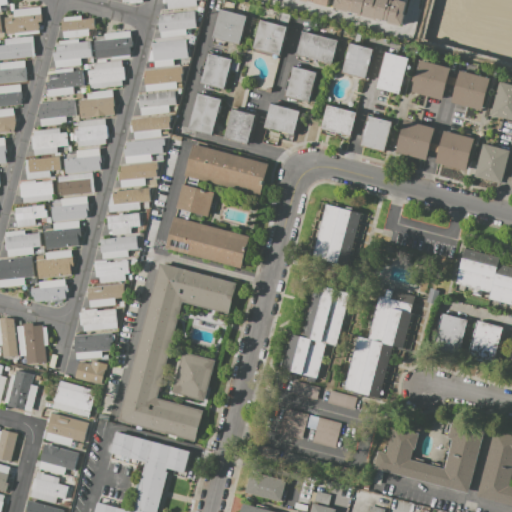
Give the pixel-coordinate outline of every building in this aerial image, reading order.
[(196,0),(197,7),(168,10),(167,3),(163,3),(162,0),(196,0)] [(334,8),(336,0),(403,0),(407,1),(401,25),(334,8)] [(6,35),(4,18),(8,17),(8,19),(12,19),(12,17),(13,17),(13,10),(40,7),(41,23),(38,23),(39,34),(14,36),(14,34),(6,35)] [(221,10),(247,16),(239,45),(213,38),(221,10)] [(161,38),(160,32),(159,32),(158,23),(159,15),(194,11),(196,28),(186,29),(187,35),(161,38)] [(63,38),(61,21),(64,21),(63,18),(81,16),(82,20),(94,18),(95,29),(89,29),(89,36),(63,38)] [(260,20),(286,27),(279,55),(253,49),(260,20)] [(130,31),(131,46),(129,47),(130,55),(129,55),(129,57),(112,59),(111,57),(96,59),(95,40),(105,39),(104,33),(130,31)] [(302,32),(337,40),(331,64),(296,56),(302,32)] [(0,59),(0,45),(4,45),(4,39),(33,36),(35,57),(0,59)] [(81,66),(56,68),(55,61),(53,61),(52,53),(57,52),(56,44),(59,44),(58,41),(78,39),(78,43),(89,42),(91,58),(81,59),(81,66)] [(155,67),(154,61),(153,61),(151,44),(186,40),(188,58),(174,60),(174,65),(155,67)] [(350,42),(373,48),(366,77),(342,71),(350,42)] [(376,87),(386,52),(410,59),(400,93),(376,87)] [(210,54),(233,60),(226,89),(202,83),(210,54)] [(0,84),(0,62),(24,60),(26,82),(0,84)] [(87,70),(94,70),(93,62),(121,60),(122,67),(124,66),(125,80),(121,81),(122,85),(89,89),(87,70)] [(420,61),(449,68),(442,99),(412,92),(420,61)] [(293,67),(316,73),(309,102),(285,95),(293,67)] [(47,97),(46,82),(52,81),(51,73),(55,72),(55,70),(73,68),(73,71),(81,70),(83,86),(73,87),(74,94),(47,97)] [(168,90),(147,92),(145,73),(173,69),(175,83),(167,84),(168,90)] [(459,71),(489,78),(481,109),(452,102),(459,71)] [(499,82),(511,85),(511,120),(491,115),(499,82)] [(0,107),(0,86),(20,84),(22,105),(9,107),(9,106),(0,107)] [(114,115),(81,118),(79,100),(87,99),(86,93),(111,91),(114,115)] [(141,116),(139,96),(175,92),(176,105),(168,106),(169,113),(141,116)] [(189,128),(198,93),(222,100),(212,134),(189,128)] [(74,100),(75,115),(66,116),(67,124),(41,126),(39,103),(74,100)] [(300,112),(294,135),(265,127),(271,104),(300,112)] [(356,113),(350,136),(321,129),(328,105),(356,113)] [(0,133),(0,110),(13,109),(15,126),(13,132),(0,133)] [(232,110),(255,116),(248,145),(224,139),(232,110)] [(161,136),(134,139),(131,119),(167,115),(169,129),(160,130),(161,136)] [(370,117),(393,123),(385,152),(362,146),(370,117)] [(77,146),(77,143),(75,143),(74,129),(78,128),(78,122),(104,119),(105,126),(107,126),(108,138),(106,138),(107,143),(77,146)] [(404,120),(434,128),(426,158),(396,151),(404,120)] [(34,131),(59,128),(60,133),(66,133),(68,146),(56,147),(57,153),(35,155),(34,149),(32,149),(30,136),(34,136),(34,131)] [(443,132),(473,139),(465,170),(435,162),(443,132)] [(128,164),(127,156),(124,156),(123,144),(158,140),(159,146),(160,146),(161,153),(155,154),(156,161),(128,164)] [(185,175),(193,144),(269,164),(260,196),(185,175)] [(483,144),(510,151),(502,183),(475,176),(483,144)] [(64,159),(77,157),(76,152),(97,150),(97,155),(100,155),(102,167),(67,170),(67,166),(64,166),(64,159)] [(27,179),(25,160),(59,157),(60,170),(49,171),(49,177),(27,179)] [(146,185),(125,187),(125,181),(124,181),(123,167),(129,166),(129,168),(151,166),(152,178),(145,179),(146,185)] [(94,192),(60,195),(58,177),(68,176),(68,175),(93,172),(94,192)] [(52,181),(53,200),(23,203),(22,197),(20,197),(19,183),(35,181),(35,182),(52,181)] [(176,207),(182,185),(214,193),(208,216),(176,207)] [(108,212),(108,205),(111,193),(148,189),(149,201),(139,202),(140,209),(108,212)] [(59,219),(59,214),(53,215),(52,207),(63,206),(62,198),(87,196),(89,210),(85,211),(85,216),(59,219)] [(326,204),(372,216),(357,271),(312,259),(326,204)] [(17,227),(15,209),(45,206),(46,218),(35,219),(36,226),(17,227)] [(107,216),(138,212),(140,227),(131,228),(131,233),(112,235),(111,230),(109,230),(107,216)] [(241,269),(165,248),(173,215),(250,236),(241,269)] [(44,231),(54,230),(53,223),(79,221),(81,237),(78,238),(79,246),(46,250),(44,231)] [(8,256),(7,250),(5,251),(3,233),(24,231),(25,235),(39,233),(40,247),(32,248),(33,254),(8,256)] [(103,259),(102,253),(100,254),(99,246),(101,246),(101,240),(136,236),(138,250),(127,251),(128,256),(103,259)] [(465,248),(500,258),(498,264),(511,267),(511,312),(488,306),(489,299),(454,290),(465,248)] [(70,251),(72,266),(70,266),(71,276),(38,279),(36,260),(47,259),(46,253),(70,251)] [(34,276),(25,277),(26,284),(0,287),(0,259),(32,257),(34,276)] [(125,280),(100,283),(99,277),(96,278),(94,262),(106,261),(106,262),(127,260),(129,274),(124,275),(125,280)] [(194,443),(117,422),(159,263),(236,283),(228,315),(183,303),(157,399),(202,411),(194,443)] [(34,288),(46,287),(45,281),(68,279),(68,286),(68,294),(65,295),(66,299),(61,299),(62,304),(46,305),(46,301),(36,302),(34,288)] [(292,334),(282,369),(325,380),(334,346),(345,348),(359,295),(316,284),(301,337),(292,334)] [(90,308),(88,289),(122,285),(124,298),(114,299),(115,305),(90,308)] [(344,389),(358,336),(368,339),(382,287),(418,297),(403,349),(393,347),(379,399),(344,389)] [(117,328),(82,332),(81,325),(80,325),(79,313),(83,313),(83,310),(96,308),(96,311),(115,309),(117,328)] [(441,313),(469,319),(460,355),(433,348),(441,313)] [(0,317),(15,317),(18,356),(2,357),(1,345),(0,345),(0,317)] [(477,321),(501,326),(492,363),(469,357),(477,321)] [(23,324),(34,323),(34,326),(43,325),(43,327),(45,327),(47,346),(45,346),(47,362),(27,364),(26,355),(20,356),(17,327),(23,326),(23,324)] [(76,359),(74,335),(112,333),(114,351),(101,352),(101,357),(76,359)] [(181,351),(216,360),(205,402),(170,393),(181,351)] [(74,378),(79,361),(90,364),(91,360),(107,364),(101,385),(74,378)] [(4,405),(11,375),(15,376),(16,370),(34,375),(32,384),(38,386),(32,412),(4,405)] [(88,417),(53,408),(60,380),(92,389),(88,402),(91,403),(88,417)] [(291,393),(294,381),(320,388),(317,400),(291,393)] [(329,391),(358,399),(355,410),(326,402),(329,391)] [(300,440),(279,434),(285,409),(307,415),(300,440)] [(46,440),(48,433),(46,433),(51,413),(88,423),(83,442),(72,439),(70,446),(46,440)] [(341,423),(334,449),(311,443),(318,417),(341,423)] [(468,493),(373,468),(378,451),(386,453),(393,427),(419,434),(414,450),(413,450),(410,460),(444,469),(452,440),(446,439),(450,423),(484,432),(468,493)] [(0,458),(0,430),(1,431),(1,430),(18,434),(10,462),(0,458)] [(511,505),(476,496),(493,431),(511,435),(511,505)] [(94,511),(97,502),(132,511),(145,463),(108,453),(114,432),(189,452),(184,472),(169,468),(157,511),(94,511)] [(64,474),(38,468),(44,443),(79,453),(74,471),(65,469),(64,474)] [(255,457),(258,444),(279,450),(276,463),(255,457)] [(283,451),(308,458),(305,470),(280,463),(283,451)] [(308,469),(311,459),(330,464),(328,474),(308,469)] [(0,490),(0,464),(10,467),(6,482),(8,483),(6,492),(0,490)] [(286,481),(280,502),(245,493),(251,471),(286,481)] [(30,497),(37,472),(59,478),(58,484),(68,487),(64,499),(57,497),(55,503),(30,497)] [(311,511),(317,491),(331,494),(328,508),(335,510),(334,511),(311,511)] [(24,511),(26,506),(29,506),(30,501),(58,509),(57,511),(24,511)] [(239,511),(273,511),(242,503),(239,511)]
